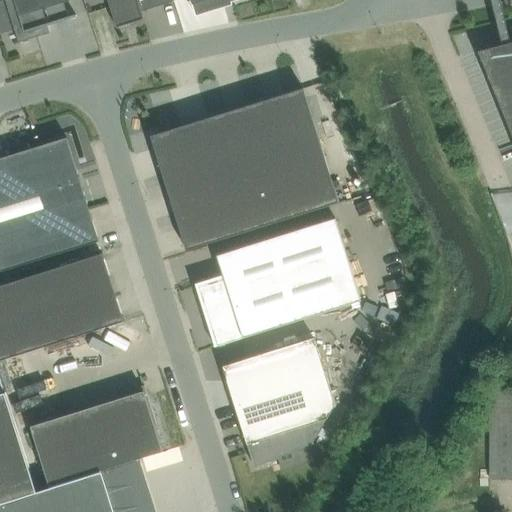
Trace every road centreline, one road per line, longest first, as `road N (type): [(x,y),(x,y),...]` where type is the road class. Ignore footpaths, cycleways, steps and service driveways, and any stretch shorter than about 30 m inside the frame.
road 1 (unclassified): [(227,511),(94,74)]
road 2 (unclassified): [(94,74),(399,7)]
